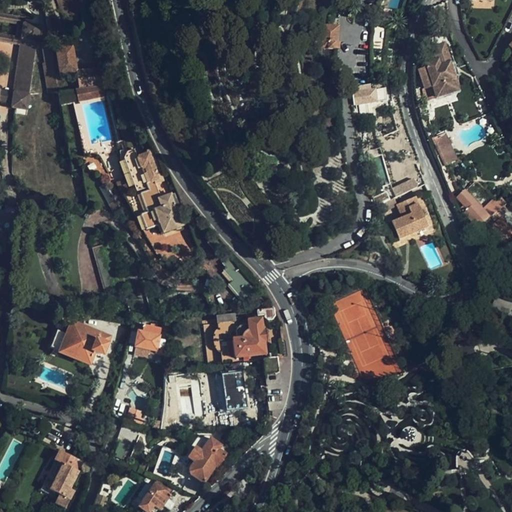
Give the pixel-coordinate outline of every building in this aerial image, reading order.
[(392,15),(379,12),(376,23),(389,26),(392,15)] [(0,102),(10,104),(10,106),(27,109),(40,25),(25,23),(25,17),(0,13),(0,102)] [(325,26),(319,25),(318,47),(339,49),(340,43),(338,42),(339,29),(325,28),(325,26)] [(449,64),(445,54),(442,46),(435,48),(434,59),(435,63),(425,66),(426,69),(420,72),(425,89),(433,87),(437,98),(458,91),(449,64)] [(77,73),(78,73),(73,47),(55,51),(60,76),(77,73)] [(49,95),(58,94),(57,81),(51,48),(42,49),(45,67),(44,67),(49,95)] [(451,53),(445,54),(449,64),(454,63),(451,53)] [(80,89),(107,84),(103,68),(78,73),(77,73),(80,89)] [(109,96),(107,84),(80,89),(58,94),(61,106),(109,96)] [(370,86),(352,87),(354,105),(359,104),(361,116),(368,116),(367,104),(386,102),(384,90),(370,92),(370,86)] [(490,112),(481,91),(475,93),(478,100),(464,105),(470,120),(490,112)] [(455,160),(442,130),(433,133),(446,164),(455,160)] [(179,222),(183,221),(173,197),(172,198),(171,196),(161,199),(156,187),(163,184),(152,154),(137,160),(149,193),(141,197),(148,215),(141,218),(147,231),(159,227),(162,235),(181,228),(179,222)] [(397,198),(425,186),(421,177),(393,189),(397,198)] [(123,180),(114,184),(121,196),(130,190),(123,180)] [(98,188),(108,205),(115,202),(105,184),(98,188)] [(373,197),(377,207),(389,201),(385,192),(373,197)] [(460,208),(476,227),(491,216),(504,206),(506,204),(501,198),(496,202),(493,199),(480,210),(464,192),(457,199),(463,205),(460,208)] [(414,199),(396,207),(401,220),(391,224),(398,241),(427,229),(414,199)] [(389,201),(377,207),(380,213),(396,207),(393,200),(389,201)] [(113,214),(120,211),(115,202),(108,205),(113,214)] [(507,210),(504,206),(491,216),(494,220),(507,210)] [(398,241),(391,224),(384,227),(384,228),(387,235),(391,243),(398,241)] [(215,240),(209,245),(219,256),(225,251),(215,240)] [(108,300),(124,295),(110,245),(93,250),(108,300)] [(373,251),(369,264),(382,268),(386,254),(373,251)] [(229,286),(244,304),(257,293),(228,260),(223,265),(228,270),(224,273),(229,279),(233,283),(229,286)] [(275,318),(274,312),(273,310),(256,312),(257,318),(262,317),(267,322),(272,321),(275,318)] [(216,318),(222,366),(236,364),(236,359),(266,355),(264,343),(267,343),(266,331),(262,332),(261,320),(248,322),(247,314),(216,318)] [(158,339),(161,324),(150,324),(149,327),(143,326),(142,331),(138,330),(134,348),(147,350),(155,351),(155,354),(162,355),(165,340),(158,339)] [(66,337),(56,333),(50,350),(88,365),(93,353),(100,356),(107,340),(70,326),(66,337)] [(146,357),(147,350),(134,348),(133,355),(146,357)] [(261,361),(263,376),(278,374),(276,359),(261,361)] [(221,377),(226,412),(247,409),(242,374),(221,377)] [(221,412),(226,412),(221,377),(216,378),(221,412)] [(161,402),(151,399),(150,399),(145,413),(159,416),(161,407),(161,402)] [(142,413),(129,410),(126,424),(139,427),(140,424),(141,425),(143,419),(140,419),(142,413)] [(220,447),(209,440),(200,453),(195,449),(188,459),(194,463),(189,470),(189,474),(204,484),(215,467),(217,468),(225,456),(218,451),(220,447)] [(128,448),(122,446),(117,458),(123,460),(128,448)] [(77,460),(59,451),(42,486),(59,495),(55,504),(64,509),(68,500),(65,498),(78,471),(77,460)] [(158,479),(139,507),(146,511),(150,511),(152,510),(154,506),(157,508),(160,510),(164,506),(171,510),(182,495),(178,492),(178,493),(158,479)] [(102,483),(93,511),(96,511),(102,511),(116,488),(102,483)] [(68,500),(64,509),(65,509),(73,492),(69,489),(65,498),(68,500)]
